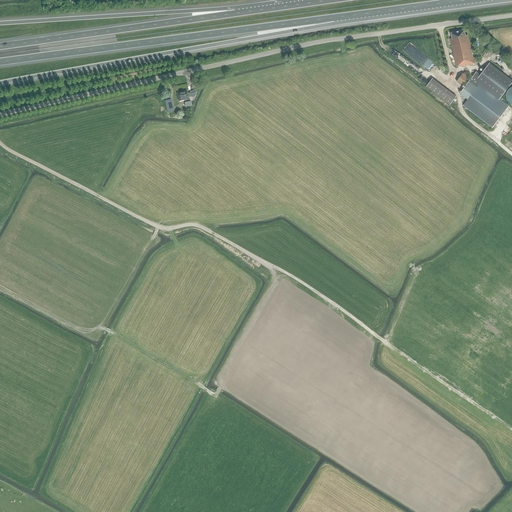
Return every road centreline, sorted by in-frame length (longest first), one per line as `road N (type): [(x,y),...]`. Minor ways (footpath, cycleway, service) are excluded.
road 1 (unclassified): [(0,114),(306,44),(511,15)]
road 2 (track): [(389,345),(212,232),(158,227),(0,142)]
road 3 (motorway): [(0,82),(371,12)]
road 4 (motorway): [(0,61),(371,12)]
road 5 (motorway): [(254,10),(0,46)]
road 6 (motorway): [(254,10),(0,23)]
